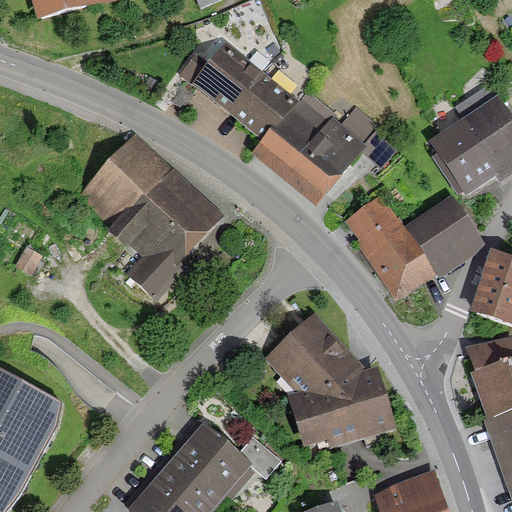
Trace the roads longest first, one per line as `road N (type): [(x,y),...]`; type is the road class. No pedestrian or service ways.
road 1 (residential): [(310,234),(76,511)]
road 2 (tertiary): [(0,62),(119,107),(206,157),(310,234)]
road 3 (residential): [(420,381),(511,203)]
road 4 (tertiary): [(310,234),(420,381)]
road 5 (tertiary): [(420,381),(472,511)]
